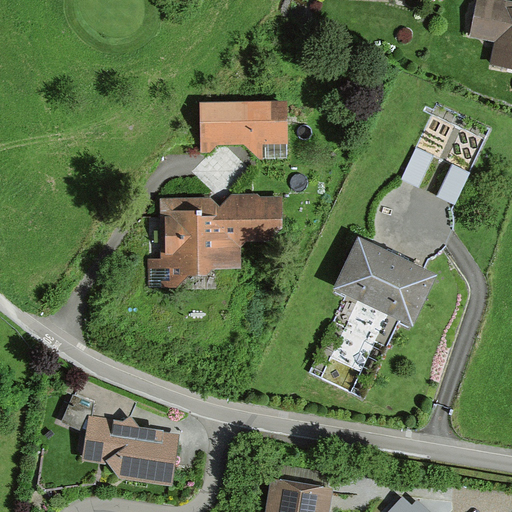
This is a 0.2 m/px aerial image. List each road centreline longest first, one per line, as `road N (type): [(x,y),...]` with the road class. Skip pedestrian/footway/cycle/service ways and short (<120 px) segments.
road 1 (residential): [(511,464),(220,413)]
road 2 (residential): [(220,413),(118,375),(37,330)]
